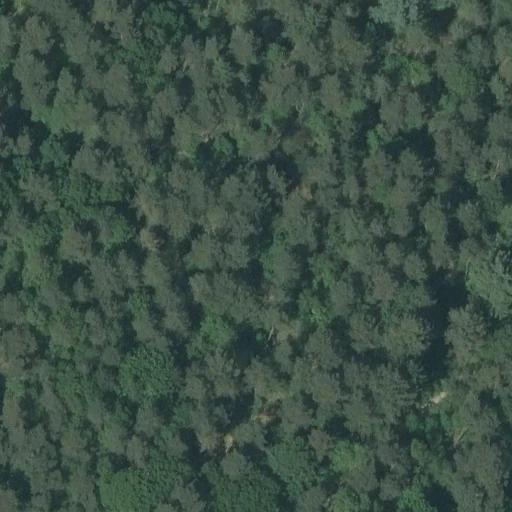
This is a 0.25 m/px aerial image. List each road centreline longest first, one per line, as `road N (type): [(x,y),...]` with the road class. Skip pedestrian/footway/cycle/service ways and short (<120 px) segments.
road 1 (track): [(0,91),(194,511)]
road 2 (track): [(289,511),(511,364)]
road 3 (track): [(31,161),(216,0)]
